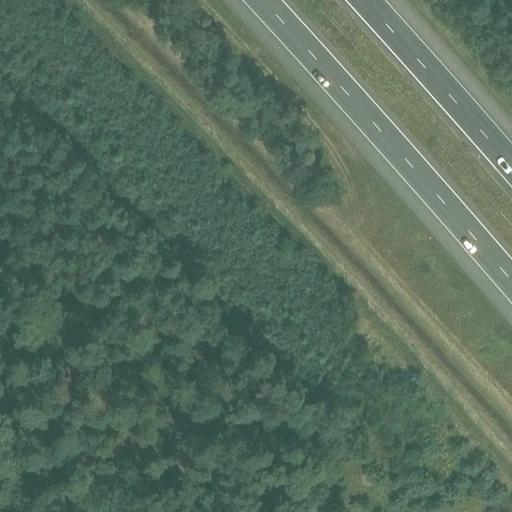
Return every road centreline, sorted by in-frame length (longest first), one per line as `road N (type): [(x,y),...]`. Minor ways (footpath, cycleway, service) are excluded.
road 1 (motorway): [(255,0),(511,284)]
road 2 (motorway): [(511,166),(362,0)]
